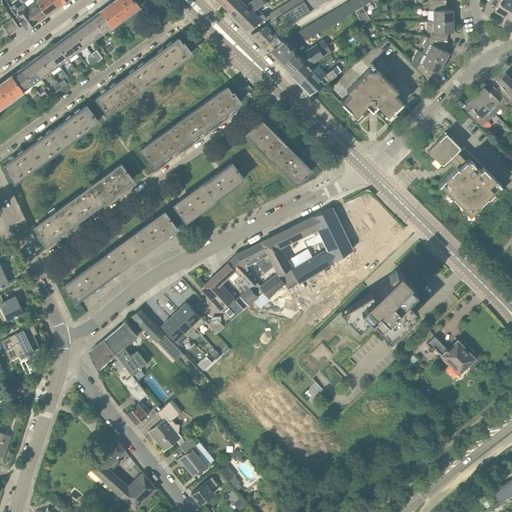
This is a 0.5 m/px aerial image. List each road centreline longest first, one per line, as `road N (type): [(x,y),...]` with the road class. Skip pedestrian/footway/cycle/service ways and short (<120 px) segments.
road 1 (residential): [(62,337),(156,274),(368,170)]
road 2 (residential): [(281,89),(33,270)]
road 3 (residential): [(194,7),(0,151)]
road 4 (tertiary): [(511,315),(368,170)]
road 5 (residential): [(191,511),(65,353)]
road 6 (residential): [(368,170),(487,57)]
road 7 (tertiary): [(400,511),(511,416)]
road 8 (residential): [(24,481),(65,353)]
